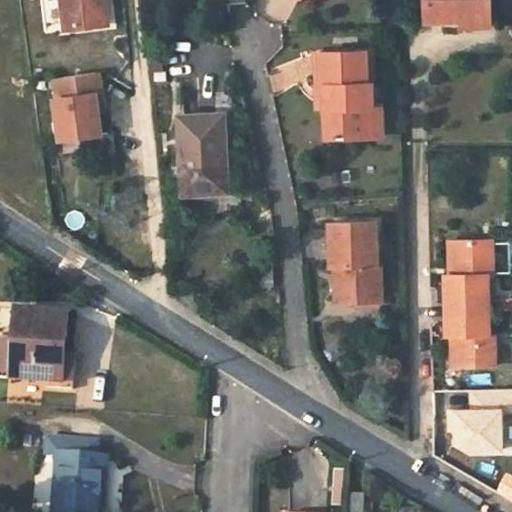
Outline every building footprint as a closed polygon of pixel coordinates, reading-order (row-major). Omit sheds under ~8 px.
[(67,0),(71,24),(95,22),(94,12),(110,10),(108,0),(67,0)] [(461,8),(490,7),(489,0),(427,0),(428,15),(461,14),(461,8)] [(461,20),(490,19),(490,7),(461,8),(461,14),(461,20)] [(94,12),(95,22),(111,21),(110,10),(94,12)] [(319,82),(326,82),(327,82),(328,105),(328,106),(330,136),(371,134),(370,103),(376,103),(373,49),(317,51),(319,82)] [(94,134),(89,94),(94,93),(91,70),(47,76),(50,98),(48,98),(53,139),(94,134)] [(328,105),(327,82),(326,82),(319,82),(320,106),(328,106),(328,105)] [(370,103),(371,134),(377,134),(386,133),(385,103),(376,103),(370,103)] [(230,191),(227,113),(181,115),(184,192),(230,191)] [(377,262),(375,221),(332,222),(334,263),(339,263),(341,301),(384,299),(383,262),(377,262)] [(448,300),(491,300),(491,273),(496,273),(495,239),(458,239),(458,273),(451,273),(448,273),(448,300)] [(511,299),(501,300),(501,309),(511,309),(511,299)] [(491,300),(448,300),(448,332),(451,332),(459,332),(459,365),(497,365),(497,332),(492,332),(491,300)] [(65,356),(68,310),(17,307),(13,376),(63,379),(65,356)] [(63,379),(63,388),(75,389),(76,356),(65,356),(63,379)] [(454,448),(511,445),(511,401),(452,405),(454,448)] [(103,511),(108,456),(99,456),(101,439),(48,435),(47,452),(59,452),(54,511),(103,511)] [(363,511),(364,491),(349,491),(347,511),(363,511)]
